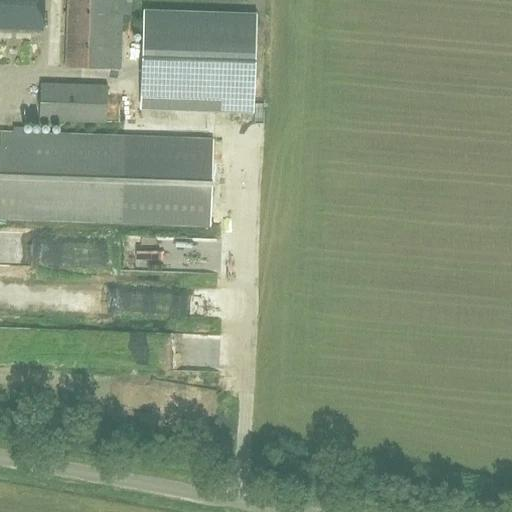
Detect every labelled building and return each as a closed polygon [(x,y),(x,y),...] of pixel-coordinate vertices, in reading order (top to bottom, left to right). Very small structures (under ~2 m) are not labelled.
[(0,0),(0,26),(42,29),(43,0),(0,0)] [(123,0),(65,0),(65,66),(121,68),(123,0)] [(214,108),(254,109),(256,15),(144,12),(142,87),(142,106),(214,108)] [(59,121),(58,135),(0,133),(0,218),(210,225),(214,108),(142,106),(142,87),(38,84),(37,121),(59,121)] [(26,266),(119,269),(120,236),(27,233),(26,266)] [(209,245),(185,244),(185,272),(209,272),(209,245)] [(227,333),(27,326),(25,366),(226,373),(227,333)] [(194,389),(196,416),(221,414),(219,387),(194,389)]
